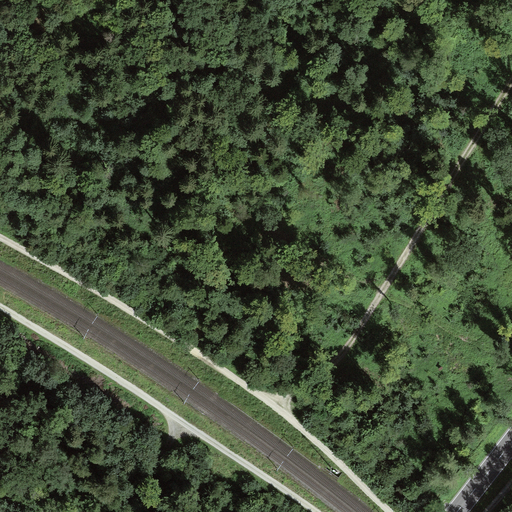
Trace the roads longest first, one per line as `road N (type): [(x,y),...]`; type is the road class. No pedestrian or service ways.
road 1 (track): [(0,238),(274,406),(388,511)]
road 2 (track): [(511,87),(345,347),(274,406)]
road 3 (track): [(0,312),(312,511)]
